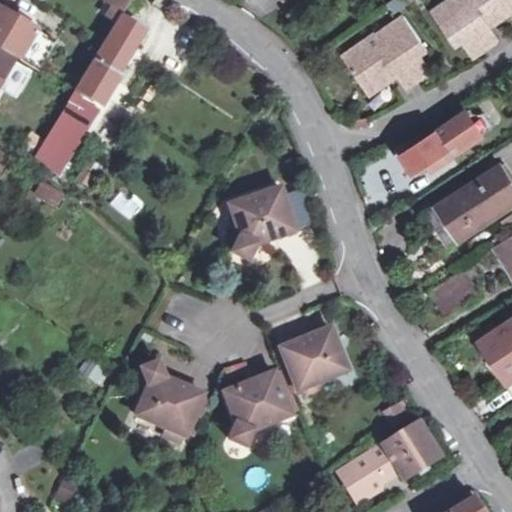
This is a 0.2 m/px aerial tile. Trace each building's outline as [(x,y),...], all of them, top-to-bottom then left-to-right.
[(115,6),(127,13),(135,0),(109,0),(109,2),(115,6)] [(407,0),(390,0),(388,2),(397,14),(411,4),(407,0)] [(511,0),(449,0),(432,12),(456,47),(463,43),(473,57),(499,39),(491,27),(511,12),(511,0)] [(96,38),(107,45),(125,17),(127,13),(115,6),(96,38)] [(37,32),(16,19),(4,12),(1,10),(0,11),(0,43),(23,57),(21,60),(40,71),(57,44),(37,32)] [(16,19),(37,32),(42,24),(20,11),(18,14),(16,19)] [(44,147),(37,157),(62,175),(102,111),(83,99),(86,95),(100,104),(147,30),(125,17),(107,45),(92,69),(75,97),(44,147)] [(387,38),(409,23),(405,17),(382,32),(387,38)] [(428,50),(409,23),(387,38),(382,32),(345,58),(369,94),(397,75),(407,89),(432,71),(421,56),(428,50)] [(0,55),(0,85),(5,78),(14,64),(0,55)] [(414,172),(446,151),(450,156),(482,136),(466,114),(403,156),(407,162),(414,172)] [(37,157),(44,147),(31,138),(24,149),(36,159),(37,157)] [(511,181),(501,165),(438,207),(448,222),(460,239),(511,205),(511,181)] [(67,192),(45,179),(38,191),(50,197),(60,204),(67,192)] [(281,191),(230,209),(241,239),(233,255),(248,264),(257,248),(296,235),(281,191)] [(511,239),(497,249),(511,272),(511,239)] [(473,264),(464,270),(474,286),(483,280),(473,264)] [(474,286),(464,270),(429,292),(433,298),(446,318),(480,296),(474,286)] [(511,321),(481,342),(493,360),(508,384),(511,381),(511,321)] [(300,391),(304,390),(320,384),(352,372),(335,330),(283,349),(300,391)] [(167,426),(181,433),(183,434),(203,393),(169,375),(163,358),(146,364),(150,380),(135,410),(167,426)] [(95,366),(87,376),(100,385),(107,375),(95,366)] [(256,430),(293,416),(277,373),(226,392),(239,423),(230,442),(247,449),(256,430)] [(320,384),(304,390),(306,397),(322,391),(320,384)] [(413,418),(406,406),(388,416),(396,428),(413,418)] [(394,467),(399,475),(403,481),(440,460),(418,425),(342,472),(360,503),(387,487),(387,482),(387,471),(394,467)] [(181,433),(167,426),(163,432),(178,440),(181,433)] [(387,482),(399,475),(394,467),(387,471),(387,482)] [(55,509),(61,511),(67,511),(78,491),(66,485),(55,509)] [(482,511),(474,498),(477,496),(474,491),(440,511),(482,511)]
